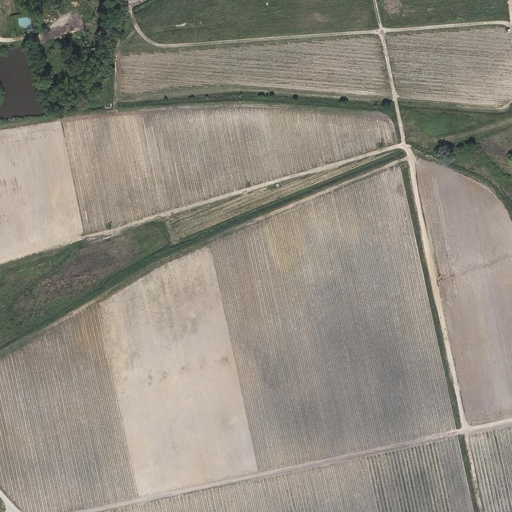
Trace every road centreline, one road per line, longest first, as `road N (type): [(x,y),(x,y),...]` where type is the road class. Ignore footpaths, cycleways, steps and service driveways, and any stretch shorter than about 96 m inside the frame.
road 1 (track): [(480,511),(373,0)]
road 2 (track): [(511,419),(78,511)]
